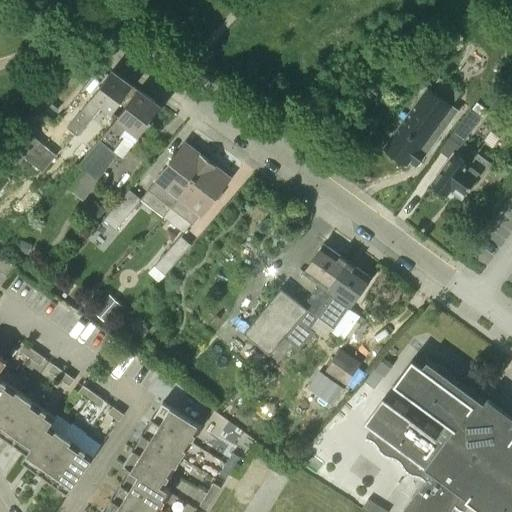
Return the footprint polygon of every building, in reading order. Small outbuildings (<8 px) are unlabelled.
[(102,125),(111,114),(133,86),(112,71),(91,99),(67,127),(77,136),(93,118),(102,125)] [(458,108),(429,89),(420,102),(418,100),(382,150),(406,166),(408,163),(415,168),(458,108)] [(122,158),(139,136),(161,107),(139,90),(116,118),(77,166),(63,184),(82,200),(118,155),(122,158)] [(61,110),(68,101),(64,98),(57,107),(61,110)] [(461,145),(482,116),(470,108),(450,136),(461,145)] [(43,171),(57,154),(37,139),(32,123),(22,136),(9,153),(21,163),(25,157),(43,171)] [(149,190),(171,207),(209,159),(201,153),(200,154),(185,143),(149,190)] [(470,163),(453,151),(429,184),(433,186),(434,185),(446,194),(450,189),(462,197),(465,193),(466,194),(477,178),(476,178),(478,175),(481,177),(492,163),(478,152),(470,163)] [(171,207),(164,217),(183,233),(191,223),(193,224),(201,215),(231,178),(216,167),(217,166),(209,159),(171,207)] [(104,220),(116,230),(141,199),(130,189),(104,220)] [(167,275),(193,245),(182,236),(156,266),(167,275)] [(18,248),(27,252),(31,243),(21,240),(18,248)] [(311,311),(348,259),(325,243),(302,275),(318,286),(304,306),(281,289),(244,333),(269,354),(309,309),(311,311)] [(309,309),(269,354),(279,361),(308,328),(310,329),(320,316),(337,326),(351,307),(371,276),(348,259),(311,311),(309,309)] [(10,264),(5,260),(0,266),(0,271),(3,274),(10,264)] [(16,268),(10,264),(3,274),(8,278),(16,268)] [(117,309),(105,298),(94,311),(106,322),(117,309)] [(139,312),(135,317),(129,325),(144,337),(150,329),(141,322),(145,317),(139,312)] [(40,365),(45,359),(24,343),(19,350),(40,365)] [(356,391),(368,373),(358,366),(360,364),(339,350),(325,370),(356,391)] [(0,434),(27,454),(22,461),(67,494),(93,457),(49,425),(54,418),(0,378),(0,370),(7,361),(0,355),(0,434)] [(511,511),(511,419),(509,418),(508,420),(510,421),(509,422),(488,407),(490,403),(491,404),(492,403),(489,402),(485,400),(482,399),(481,398),(479,396),(477,394),(476,392),(475,390),(474,389),(473,387),(471,386),(470,385),(468,384),(464,383),(462,383),(461,382),(458,381),(457,380),(456,379),(454,377),(452,375),(451,372),(449,370),(447,368),(445,367),(442,366),(440,365),(438,365),(436,364),(435,364),(433,363),(431,361),(429,360),(428,359),(427,357),(427,356),(425,357),(426,357),(426,358),(426,359),(423,366),(413,359),(394,383),(447,423),(436,438),(383,399),(364,424),(374,431),(370,438),(366,437),(366,438),(367,439),(370,440),(373,441),(374,442),(375,443),(377,445),(378,448),(380,451),(383,453),(385,455),(389,456),(392,457),(395,458),(398,460),(400,462),(401,463),(402,465),(403,466),(404,468),(405,469),(407,471),(409,472),(410,473),(413,475),(419,476),(420,477),(421,477),(423,478),(425,480),(403,509),(406,511),(448,511),(454,505),(455,506),(457,508),(459,509),(460,510),(462,511),(465,511),(465,510),(463,509),(461,509),(468,500),(483,511),(511,511)] [(70,386),(74,379),(53,364),(48,371),(70,386)] [(336,382),(324,399),(333,405),(344,388),(336,382)] [(99,407),(104,401),(83,386),(78,392),(99,407)] [(152,418),(191,442),(201,426),(162,402),(152,418)] [(119,421),(123,415),(113,407),(108,413),(119,421)] [(181,457),(191,442),(152,418),(143,433),(181,457)] [(171,473),(181,457),(143,433),(133,448),(171,473)] [(163,487),(171,473),(133,448),(124,464),(170,493),(170,492),(163,487)] [(225,465),(231,470),(239,457),(232,453),(225,465)] [(160,508),(170,493),(124,464),(123,465),(131,470),(122,484),(160,508)] [(225,480),(231,470),(225,465),(218,475),(225,480)] [(206,495),(213,499),(220,488),(213,483),(206,495)] [(133,511),(157,511),(160,508),(122,484),(112,499),(133,511)] [(206,510),(213,499),(206,495),(199,505),(206,510)] [(133,511),(112,499),(104,511),(133,511)] [(363,510),(366,511),(386,511),(369,501),(363,510)]
